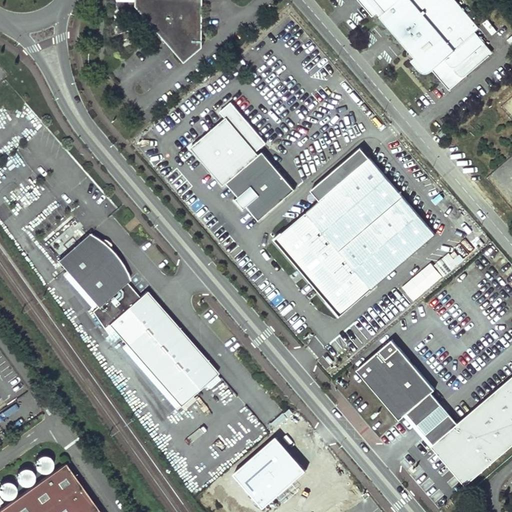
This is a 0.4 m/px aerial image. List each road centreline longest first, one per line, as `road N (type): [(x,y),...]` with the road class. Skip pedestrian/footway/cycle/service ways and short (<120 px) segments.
road 1 (secondary): [(417,511),(82,115),(67,80),(58,9)]
road 2 (secondary): [(10,22),(93,148),(402,511)]
road 3 (residential): [(300,0),(511,246)]
road 4 (unknown): [(248,245),(167,161),(164,148),(237,93),(270,122),(312,92)]
road 5 (unknown): [(323,345),(444,238),(441,222),(368,136)]
road 6 (unknown): [(368,136),(248,245)]
road 7 (unknown): [(391,460),(511,357)]
road 8 (unknown): [(248,245),(323,345)]
